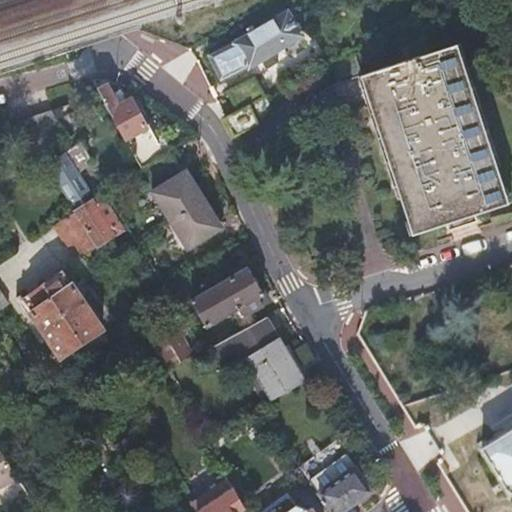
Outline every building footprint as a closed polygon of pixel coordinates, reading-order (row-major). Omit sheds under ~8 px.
[(234,41),(207,54),(219,78),(244,67),(247,70),(303,40),(287,12),(234,41)] [(417,241),(450,230),(479,220),(511,208),(456,50),(429,60),(421,36),(409,32),(328,73),(336,91),(359,83),(417,241)] [(92,82),(97,93),(112,121),(137,167),(161,154),(131,98),(119,105),(106,81),(96,79),(92,82)] [(248,106),(263,98),(254,79),(229,92),(238,111),(248,106)] [(97,93),(80,99),(90,128),(112,121),(97,93)] [(258,123),(248,106),(238,111),(225,118),(233,135),(258,123)] [(50,110),(17,121),(21,127),(13,132),(36,168),(44,162),(42,158),(69,140),(50,110)] [(63,169),(54,156),(44,162),(53,175),(63,169)] [(189,252),(217,235),(219,224),(192,179),(181,176),(153,193),(189,252)] [(68,199),(76,211),(97,244),(119,230),(89,183),(76,191),(77,193),(68,199)] [(97,244),(76,211),(55,224),(76,257),(97,244)] [(479,220),(450,230),(452,237),(481,228),(479,220)] [(237,306),(248,324),(258,318),(252,308),(269,298),(263,289),(247,264),(191,299),(208,324),(237,306)] [(61,266),(17,294),(51,349),(66,340),(71,349),(102,329),(61,266)] [(268,286),(263,289),(269,298),(274,295),(268,286)] [(195,356),(180,333),(166,311),(140,328),(168,372),(195,356)] [(248,324),(215,344),(230,367),(243,360),(252,374),(257,371),(274,399),(305,380),(264,314),(258,318),(248,324)] [(359,332),(368,346),(385,336),(376,317),(361,321),(359,332)] [(127,461),(152,446),(141,429),(116,445),(127,461)] [(511,439),(484,455),(511,502),(511,501),(511,439)] [(310,477),(318,490),(355,465),(346,453),(310,477)] [(0,491),(15,484),(0,457),(0,491)] [(318,490),(320,492),(333,511),(341,511),(372,490),(355,465),(318,490)] [(245,511),(230,480),(191,505),(195,511),(245,511)]
